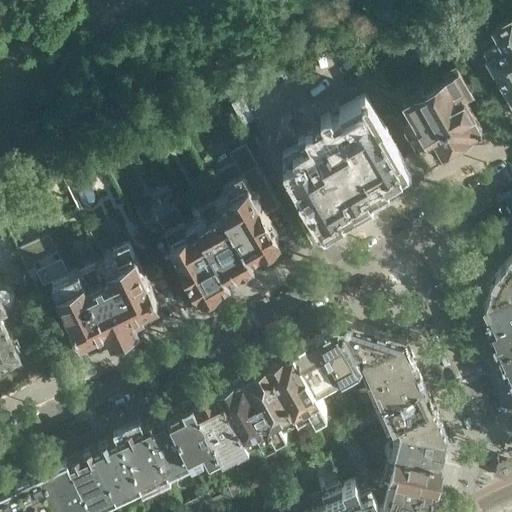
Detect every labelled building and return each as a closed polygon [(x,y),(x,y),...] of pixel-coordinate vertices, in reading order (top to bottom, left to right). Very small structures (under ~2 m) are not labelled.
[(511,17),(505,5),(487,15),(492,23),(475,32),(511,97),(511,17)] [(482,124),(467,98),(474,94),(456,62),(420,82),(421,85),(405,94),(422,125),(431,127),(442,147),(482,124)] [(399,164),(365,106),(358,104),(344,112),(343,119),(344,121),(339,124),(341,129),(371,180),(380,174),(387,176),(396,171),(397,164),(399,164)] [(374,184),(371,180),(341,129),(333,134),(322,131),(316,134),(314,141),(317,146),(347,199),(374,184)] [(415,153),(401,131),(391,136),(405,159),(415,153)] [(347,199),(317,146),(308,151),(300,149),(292,153),(290,162),(288,163),(291,168),(291,169),(321,221),(324,219),(329,222),(338,217),(338,211),(350,204),(347,199)] [(278,236),(247,181),(242,172),(222,183),(224,187),(215,193),(216,195),(217,194),(249,252),(250,252),(278,236)] [(217,194),(216,195),(199,204),(202,209),(193,214),(194,217),(195,217),(226,272),(227,271),(236,266),(242,269),(251,264),(250,263),(252,257),(253,256),(250,252),(249,252),(217,194)] [(226,272),(195,217),(194,217),(186,222),(183,218),(164,229),(200,293),(229,276),(227,271),(226,272)] [(108,329),(78,269),(76,265),(68,269),(44,221),(11,237),(42,300),(59,292),(80,336),(86,340),(99,333),(99,334),(108,329)] [(163,234),(150,241),(187,307),(200,300),(163,234)] [(157,299),(134,251),(134,252),(129,240),(113,248),(112,247),(103,252),(104,255),(135,317),(144,312),(143,312),(156,306),(158,301),(157,299)] [(511,249),(509,253),(510,253),(496,271),(494,274),(493,276),(491,279),(486,300),(511,287),(511,249)] [(167,279),(153,252),(143,258),(157,284),(167,279)] [(135,317),(104,255),(95,260),(96,260),(78,269),(108,329),(110,335),(137,322),(135,317)] [(10,330),(0,308),(0,306),(6,303),(9,301),(11,300),(12,299),(13,297),(14,295),(14,294),(14,293),(14,291),(14,289),(14,288),(12,286),(11,284),(9,283),(7,281),(5,281),(2,281),(0,281),(0,361),(20,352),(10,330)] [(511,287),(486,300),(483,301),(487,310),(485,311),(492,325),(511,315),(511,287)] [(511,344),(511,315),(492,325),(488,327),(491,336),(491,335),(498,351),(511,344)] [(405,337),(387,331),(387,329),(374,325),(374,327),(351,319),(344,317),(336,321),(354,353),(361,349),(371,352),(374,354),(405,338),(405,337)] [(354,353),(336,321),(315,333),(340,374),(359,363),(354,353)] [(340,374),(315,333),(294,345),(318,386),(340,374)] [(406,338),(405,338),(374,354),(371,352),(360,358),(362,361),(362,362),(371,382),(416,362),(406,338)] [(511,344),(498,351),(497,351),(511,384),(511,344)] [(318,386),(294,345),(269,357),(303,413),(304,413),(316,408),(319,413),(330,408),(318,386)] [(303,413),(269,357),(244,370),(282,431),(292,427),(288,419),(303,413)] [(426,384),(424,379),(416,362),(371,382),(381,404),(426,384)] [(282,431),(244,370),(218,384),(251,438),(264,432),(268,438),(282,431)] [(251,438),(218,384),(193,396),(222,448),(238,440),(240,443),(251,438)] [(437,409),(426,384),(381,404),(393,428),(397,426),(437,409)] [(222,448),(193,396),(192,396),(167,408),(195,461),(222,448)] [(199,468),(195,461),(167,408),(142,420),(169,474),(188,465),(192,472),(199,468)] [(449,434),(441,416),(440,417),(437,409),(397,426),(398,431),(446,443),(449,434)] [(169,474),(142,420),(117,432),(144,486),(169,474)] [(441,463),(446,443),(398,431),(397,435),(389,434),(388,439),(387,439),(386,440),(385,440),(384,441),(383,442),(383,443),(383,445),(383,446),(384,447),(384,448),(385,449),(387,450),(386,450),(394,452),(441,463)] [(144,486),(117,432),(92,444),(119,498),(144,486)] [(119,498),(92,444),(66,456),(93,510),(119,498)] [(435,486),(441,463),(394,452),(386,450),(382,473),(435,486)] [(93,511),(94,511),(93,510),(66,456),(41,468),(62,511),(93,511)] [(511,474),(511,461),(507,459),(498,463),(495,473),(504,477),(511,474)] [(62,511),(41,468),(16,480),(31,511),(62,511)] [(435,486),(382,473),(368,470),(367,475),(372,488),(376,495),(385,497),(385,498),(429,509),(435,486)] [(383,511),(378,501),(376,495),(372,488),(361,492),(354,479),(343,484),(346,490),(354,511),(383,511)] [(31,511),(16,480),(0,487),(0,509),(1,511),(31,511)] [(354,511),(346,490),(326,499),(331,511),(354,511)] [(428,511),(430,509),(429,509),(385,498),(378,501),(383,511),(428,511)] [(331,511),(326,499),(306,507),(308,511),(331,511)]
